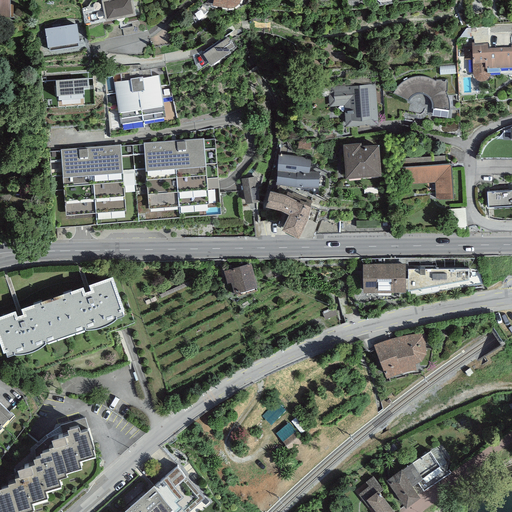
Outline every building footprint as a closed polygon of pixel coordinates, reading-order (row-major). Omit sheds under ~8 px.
[(9,0),(0,0),(0,17),(10,17),(9,0)] [(137,0),(108,0),(107,0),(112,20),(141,11),(137,0)] [(76,21),(44,27),(47,44),(48,44),(49,50),(79,45),(78,39),(79,39),(76,21)] [(239,47),(232,36),(208,53),(214,63),(239,47)] [(475,41),(472,41),(473,66),(474,73),(475,76),(476,78),(478,79),(483,79),(485,78),(487,77),(488,75),(489,74),(490,70),(511,68),(511,43),(511,44),(511,46),(505,47),(488,48),(488,43),(475,43),(475,41)] [(158,75),(114,82),(120,123),(164,116),(158,75)] [(395,89),(393,92),(408,98),(409,97),(410,96),(411,94),(413,93),(416,92),(418,91),(420,91),(422,91),(424,92),(426,92),(428,94),(430,95),(431,97),(432,98),(433,100),(433,103),(433,105),(433,107),(431,106),(430,115),(448,117),(449,109),(449,108),(449,105),(449,102),(449,99),(448,97),(447,94),(446,90),(447,90),(447,79),(436,79),(435,80),(434,79),(432,78),(429,77),(426,76),(422,76),(420,76),(416,76),(413,77),(409,77),(407,78),(404,80),(401,82),(399,84),(396,87),(395,89)] [(375,84),(328,88),(329,106),(344,105),(346,125),(359,124),(359,123),(378,122),(375,84)] [(214,135),(49,149),(56,227),(81,225),(220,213),(218,186),(214,135)] [(361,140),(343,142),(345,175),(381,172),(379,142),(361,143),(361,140)] [(309,159),(280,154),(278,180),(296,184),(318,184),(318,172),(307,172),(309,159)] [(445,155),(405,157),(407,183),(435,181),(435,192),(436,197),(454,196),(451,162),(445,162),(445,155)] [(259,197),(255,176),(243,178),(246,200),(259,197)] [(287,192),(270,186),(265,201),(282,206),(289,210),(281,224),(299,233),(301,234),(312,235),(316,222),(307,218),(311,203),(287,192)] [(488,205),(511,203),(511,187),(487,189),(488,205)] [(251,261),(224,269),(227,281),(232,280),(235,290),(258,284),(251,261)] [(365,267),(366,292),(407,291),(406,266),(365,267)] [(469,266),(408,266),(408,290),(420,288),(420,291),(439,287),(438,283),(469,277),(469,266)] [(15,306),(0,311),(0,338),(4,348),(5,348),(6,353),(14,350),(17,350),(24,350),(29,348),(33,347),(36,346),(40,343),(43,341),(47,338),(85,325),(91,325),(96,325),(101,324),(107,321),(112,318),(116,314),(124,311),(123,306),(125,306),(112,272),(89,280),(90,286),(85,288),(83,282),(21,304),(23,310),(17,311),(15,306)] [(381,341),(373,344),(387,376),(401,371),(416,367),(415,362),(422,359),(427,352),(425,332),(408,333),(399,335),(391,337),(389,338),(388,336),(382,338),(383,340),(381,341)] [(0,428),(2,426),(1,425),(7,419),(9,419),(14,413),(11,410),(10,411),(0,401),(0,428)] [(278,431),(293,449),(306,439),(295,425),(304,418),(300,413),(278,431)] [(79,419),(68,423),(69,428),(51,433),(54,441),(49,443),(50,445),(40,448),(40,450),(33,452),(35,459),(17,464),(19,471),(15,473),(16,476),(8,479),(9,481),(0,483),(0,485),(1,488),(0,487),(0,511),(18,511),(18,509),(34,505),(32,497),(47,493),(45,485),(61,481),(59,473),(67,471),(66,467),(82,462),(79,455),(95,450),(93,443),(94,442),(89,423),(81,426),(79,419)] [(448,460),(437,444),(402,468),(401,467),(386,477),(406,505),(421,495),(413,484),(417,481),(424,491),(451,472),(445,462),(448,460)] [(154,483),(119,511),(187,511),(206,496),(178,463),(154,483)] [(373,475),(366,481),(369,485),(358,493),(370,508),(373,506),(377,511),(389,511),(394,509),(379,491),(383,487),(373,475)]
